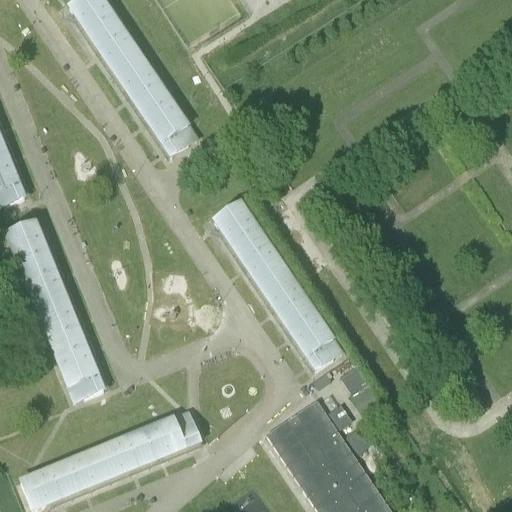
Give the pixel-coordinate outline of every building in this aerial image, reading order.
[(167,158),(193,140),(98,0),(86,0),(69,12),(167,158)] [(0,206),(22,198),(0,143),(0,206)] [(312,371),(338,354),(240,208),(214,226),(312,371)] [(71,402),(101,390),(35,227),(5,239),(71,402)] [(369,390),(350,403),(362,420),(381,407),(369,390)] [(383,511),(315,410),(264,444),(309,511),(383,511)] [(332,417),(340,435),(355,429),(347,410),(332,417)] [(30,511),(38,511),(194,449),(182,420),(20,486),(30,511)]
